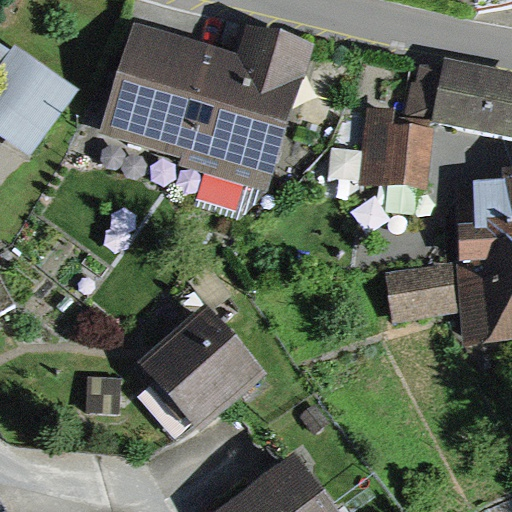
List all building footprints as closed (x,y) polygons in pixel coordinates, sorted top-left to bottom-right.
[(243,65),(135,32),(102,136),(189,163),(186,171),(271,197),(315,57),(252,37),(243,65)] [(16,49),(0,71),(0,142),(26,160),(75,90),(16,49)] [(511,70),(447,58),(444,71),(423,67),(420,84),(413,82),(407,114),(431,119),(430,124),(511,140),(511,70)] [(397,126),(398,109),(367,107),(362,181),(429,186),(433,129),(397,126)] [(511,167),(506,168),(506,181),(495,181),(475,182),(475,227),(458,226),(460,264),(461,296),(462,313),(465,346),(511,340),(511,167)] [(462,313),(460,264),(386,273),(390,324),(462,313)] [(0,330),(22,321),(0,269),(0,330)] [(260,387),(203,319),(144,368),(202,436),(260,387)] [(324,511),(293,471),(239,511),(324,511)]
